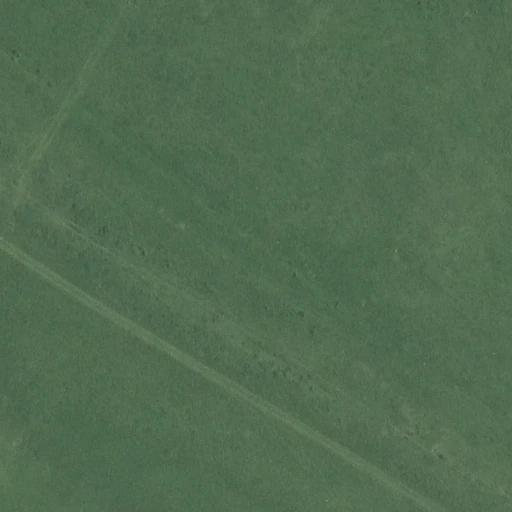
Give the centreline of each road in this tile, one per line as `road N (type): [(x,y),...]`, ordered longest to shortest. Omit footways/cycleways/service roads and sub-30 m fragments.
road 1 (track): [(454,511),(10,239)]
road 2 (track): [(143,0),(10,239)]
